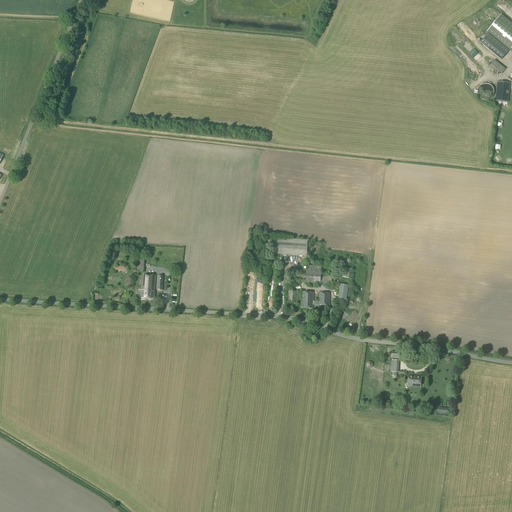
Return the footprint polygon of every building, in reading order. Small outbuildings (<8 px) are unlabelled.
[(507,13),(511,7),(503,0),(501,0),(497,4),(507,13)] [(511,53),(511,52),(511,24),(500,15),(486,32),(511,53)] [(500,60),(508,51),(487,34),(480,43),(500,60)] [(508,103),(510,83),(497,82),(495,102),(508,103)] [(486,101),(487,100),(488,100),(489,100),(490,99),(491,98),(492,97),(493,96),(493,95),(494,94),(494,92),(494,91),(493,90),(493,89),(492,88),(491,87),(490,86),(489,85),(488,85),(487,84),(486,84),(484,84),(483,85),(482,85),(481,86),(480,87),(479,88),(478,89),(478,90),(477,91),(477,92),(477,94),(478,95),(478,96),(479,97),(480,98),(481,99),(482,100),(483,100),(484,100),(486,101)] [(306,257),(307,242),(263,239),(263,246),(275,247),(275,255),(306,257)] [(266,268),(266,261),(266,258),(256,258),(256,267),(266,268)] [(320,275),(321,267),(306,266),(305,283),(320,284),(331,284),(331,275),(320,275)] [(349,279),(350,270),(343,269),(342,278),(349,279)] [(154,300),(154,292),(155,276),(142,276),(141,299),(154,300)] [(346,301),(348,286),(340,285),(338,300),(346,301)] [(296,302),(297,292),(289,292),(288,302),(296,302)] [(312,305),(313,302),(313,294),(302,293),(301,303),(300,303),(300,309),(312,309),(312,305)] [(136,294),(129,297),(133,306),(138,304),(136,301),(139,299),(136,294)] [(313,302),(312,305),(328,306),(329,295),(319,294),(318,302),(313,302)] [(420,388),(421,377),(407,376),(407,387),(420,388)]
